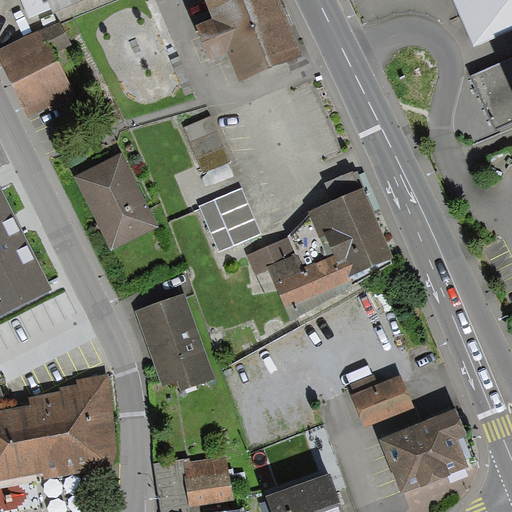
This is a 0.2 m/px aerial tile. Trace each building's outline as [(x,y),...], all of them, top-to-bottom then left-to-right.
[(52,12),(46,0),(20,0),(29,21),(52,12)] [(46,0),(52,12),(53,16),(91,0),(46,0)] [(154,0),(152,0),(146,3),(166,50),(175,47),(154,0)] [(229,63),(240,91),(303,65),(276,0),(202,0),(213,26),(196,33),(211,70),(229,63)] [(511,0),(453,0),(476,50),(511,33),(511,0)] [(0,51),(0,59),(29,118),(49,108),(51,112),(64,105),(67,111),(80,105),(56,56),(73,48),(60,21),(0,51)] [(195,94),(179,58),(171,62),(186,97),(195,94)] [(496,134),(511,126),(511,60),(471,78),(496,134)] [(211,117),(184,129),(203,176),(231,164),(211,117)] [(74,180),(111,255),(160,230),(122,156),(74,180)] [(392,265),(394,263),(356,174),(325,186),(331,201),(318,207),(319,211),(309,215),(310,219),(288,239),(247,257),(256,277),(269,273),(292,324),(392,268),(392,265)] [(0,318),(54,290),(0,185),(0,318)] [(220,254),(262,236),(242,190),(200,207),(220,254)] [(181,394),(216,382),(186,296),(136,313),(163,389),(178,384),(181,394)] [(221,330),(210,334),(218,356),(229,353),(221,330)] [(30,409),(0,415),(0,485),(44,477),(46,483),(114,471),(118,453),(109,376),(77,382),(78,387),(60,390),(61,395),(29,400),(30,409)] [(352,399),(366,430),(414,410),(401,378),(352,399)] [(378,446),(401,500),(419,492),(421,495),(451,483),(450,481),(468,473),(465,464),(472,461),(465,443),(468,442),(457,414),(378,446)] [(183,465),(189,509),(234,502),(228,459),(187,465),(183,465)] [(153,466),(159,511),(189,511),(189,509),(183,465),(187,465),(186,461),(153,466)] [(267,503),(269,511),(342,511),(331,481),(267,503)]
